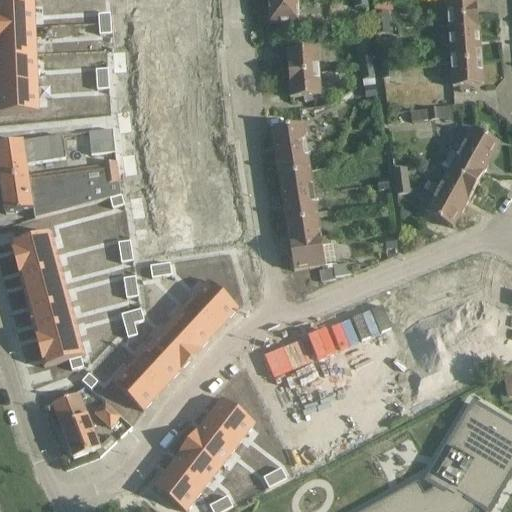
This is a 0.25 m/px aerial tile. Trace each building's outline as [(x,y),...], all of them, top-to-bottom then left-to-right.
[(179,0),(137,0),(140,23),(181,21),(179,0)] [(33,2),(0,3),(0,31),(34,30),(33,2)] [(109,16),(97,17),(98,27),(110,26),(109,16)] [(181,21),(140,23),(142,52),(183,49),(181,21)] [(110,26),(98,27),(99,37),(111,36),(110,26)] [(34,30),(0,31),(0,58),(35,57),(34,30)] [(124,53),(112,54),(112,64),(124,63),(124,53)] [(35,57),(0,58),(0,86),(37,85),(35,57)] [(124,63),(112,64),(113,74),(125,73),(124,63)] [(200,67),(159,73),(162,96),(203,90),(200,67)] [(37,85),(0,86),(0,115),(38,113),(37,85)] [(203,90),(162,96),(165,117),(207,111),(203,90)] [(207,111),(165,117),(169,139),(210,132),(207,111)] [(116,115),(117,125),(129,123),(128,113),(116,115)] [(129,123),(117,125),(119,134),(130,133),(129,123)] [(112,132),(88,135),(89,146),(106,145),(113,144),(113,143),(112,132)] [(210,132),(169,139),(172,160),(213,154),(210,132)] [(0,182),(28,178),(26,167),(64,161),(61,138),(0,147),(0,182)] [(106,145),(89,146),(91,157),(114,155),(113,143),(113,144),(106,145)] [(213,154),(172,160),(175,181),(217,175),(213,154)] [(121,158),(122,167),(134,166),(133,156),(121,158)] [(28,178),(0,182),(0,187),(4,216),(33,212),(34,221),(109,201),(121,198),(116,166),(101,168),(28,178)] [(134,166),(122,167),(123,175),(124,177),(136,176),(134,166)] [(217,175),(175,181),(178,203),(220,196),(217,175)] [(220,196),(178,203),(182,224),(223,218),(220,196)] [(121,198),(109,201),(112,211),(123,207),(121,198)] [(223,218),(182,224),(185,247),(227,240),(223,218)] [(145,230),(133,232),(135,242),(147,240),(145,230)] [(50,235),(10,246),(15,264),(55,253),(50,235)] [(129,243),(117,245),(119,255),(131,253),(129,243)] [(55,253),(15,264),(19,282),(60,271),(55,253)] [(131,253),(119,255),(120,265),(132,263),(131,253)] [(169,266),(159,267),(161,279),(171,277),(169,266)] [(159,267),(149,269),(151,280),(161,279),(159,267)] [(60,271),(19,282),(24,299),(65,288),(60,271)] [(135,279),(123,281),(124,291),(136,289),(135,279)] [(207,283),(188,304),(218,332),(238,311),(207,283)] [(65,288),(24,299),(29,317),(69,306),(65,288)] [(136,289),(124,291),(126,301),(138,299),(136,289)] [(188,304),(169,324),(199,352),(218,332),(188,304)] [(69,306),(29,317),(34,334),(74,323),(69,306)] [(140,312),(130,314),(134,326),(143,323),(140,312)] [(130,314),(121,317),(124,329),(134,326),(130,314)] [(74,323),(34,334),(38,351),(79,340),(74,323)] [(169,324),(150,344),(181,372),(199,352),(169,324)] [(134,326),(124,329),(127,340),(137,338),(134,326)] [(79,340),(38,351),(43,370),(68,363),(80,360),(84,359),(79,340)] [(150,344),(132,364),(162,392),(181,372),(150,344)] [(80,360),(68,363),(71,372),(82,369),(80,360)] [(132,364),(112,386),(142,414),(162,392),(132,364)] [(88,376),(81,384),(90,392),(97,384),(88,376)] [(73,461),(100,451),(79,396),(80,396),(90,392),(77,381),(47,393),(52,406),(73,461)] [(221,401),(204,423),(236,448),(254,426),(221,401)] [(117,436),(127,425),(104,405),(94,416),(117,436)] [(414,484),(363,511),(472,511),(478,511),(480,509),(485,511),(489,511),(511,474),(511,427),(473,405),(429,479),(427,483),(435,488),(433,490),(421,497),(414,484)] [(204,423),(187,445),(219,470),(236,448),(204,423)] [(187,445),(170,467),(203,492),(219,470),(187,445)] [(170,467),(153,489),(181,511),(187,511),(203,492),(170,467)] [(280,471),(271,475),(277,486),(286,481),(280,471)] [(271,475),(263,480),(268,491),(277,486),(271,475)] [(226,499),(218,503),(222,511),(227,511),(232,509),(226,499)] [(222,511),(218,503),(209,508),(210,511),(222,511)]
